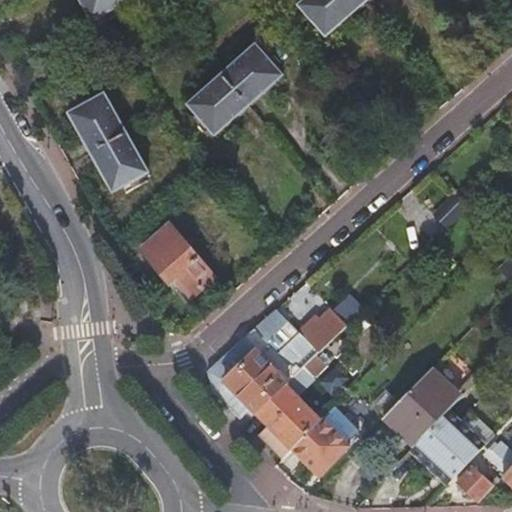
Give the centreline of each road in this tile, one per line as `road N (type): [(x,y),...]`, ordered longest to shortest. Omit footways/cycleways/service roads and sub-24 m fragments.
road 1 (residential): [(88,361),(180,361),(511,71)]
road 2 (residential): [(88,361),(67,238),(0,125)]
road 3 (residential): [(181,511),(153,456),(129,435),(99,428)]
